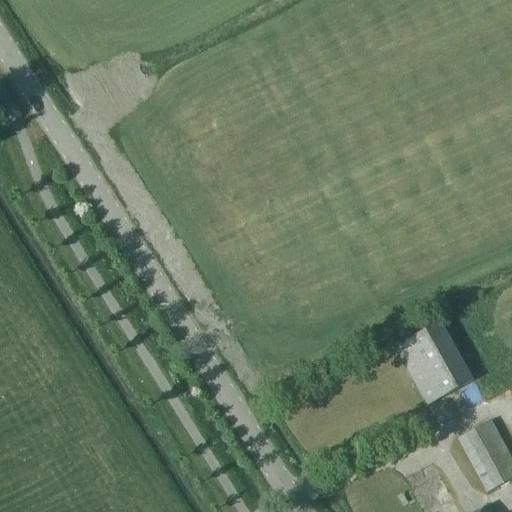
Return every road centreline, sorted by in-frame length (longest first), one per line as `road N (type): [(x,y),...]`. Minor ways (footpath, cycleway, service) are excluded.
road 1 (tertiary): [(300,511),(0,42)]
road 2 (unknown): [(0,113),(47,225),(228,511)]
